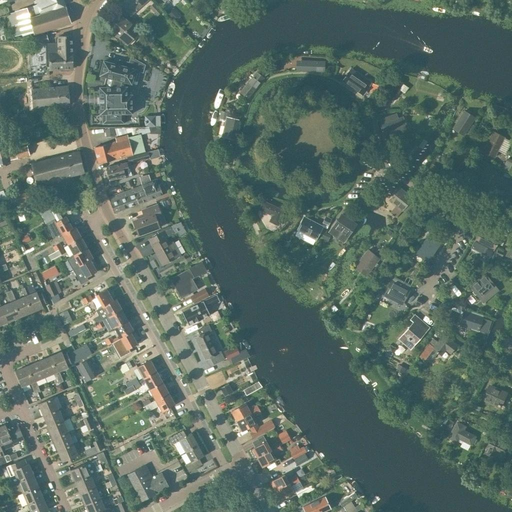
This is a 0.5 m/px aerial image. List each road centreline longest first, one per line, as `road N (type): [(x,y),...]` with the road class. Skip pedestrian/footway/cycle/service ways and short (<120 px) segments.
road 1 (unclassified): [(105,210),(89,222),(228,472)]
road 2 (tertiary): [(243,463),(105,210)]
road 3 (tertiary): [(105,210),(78,113),(84,29)]
road 4 (unclassified): [(511,221),(378,175)]
